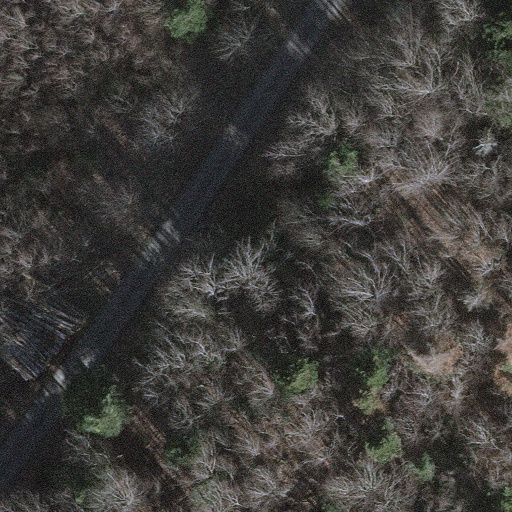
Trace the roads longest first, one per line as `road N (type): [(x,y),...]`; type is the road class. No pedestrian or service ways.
road 1 (track): [(326,0),(0,460)]
road 2 (track): [(120,287),(0,358)]
